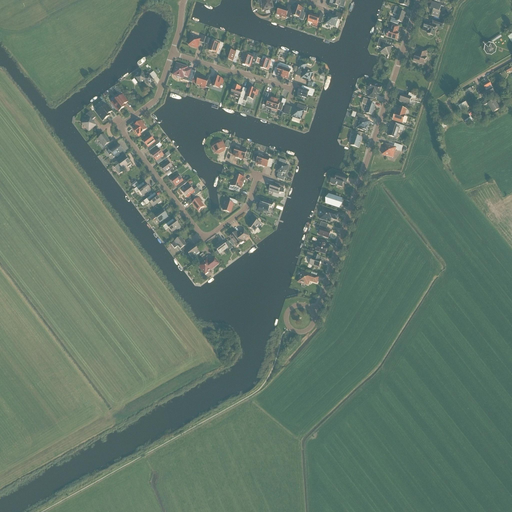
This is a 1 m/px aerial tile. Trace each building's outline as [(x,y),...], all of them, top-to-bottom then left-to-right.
[(262,6),(263,11),(267,10),(267,9),(273,8),(271,0),(260,0),(262,5),(262,6)] [(330,4),(329,7),(337,10),(338,6),(343,8),(345,2),(342,1),(341,0),(331,0),(330,3),(329,4),(330,4)] [(445,3),(435,0),(434,0),(433,4),(432,3),(430,9),(433,10),(431,16),(438,18),(440,12),(439,12),(441,8),(443,8),(445,3)] [(291,14),(293,8),(288,6),(286,11),(278,9),(276,15),(282,16),(281,18),(285,20),(286,18),(289,19),(291,14)] [(291,14),(294,15),(294,16),(300,18),(301,13),(303,13),(305,9),(297,6),(296,9),(293,8),(291,14)] [(397,15),(396,20),(391,19),(390,22),(398,25),(399,22),(402,23),(406,14),(402,12),(403,10),(395,7),(393,14),(397,15)] [(343,15),(336,12),(336,13),(335,17),(329,15),(326,24),(335,26),(337,20),(341,21),(343,15)] [(321,24),(324,15),(320,14),(319,18),(310,15),(308,21),(313,23),(312,25),(317,26),(318,23),(321,24)] [(427,34),(433,36),(436,27),(441,29),(444,22),(434,19),(432,24),(426,22),(423,31),(428,33),(427,34)] [(399,27),(392,25),(390,31),(388,30),(385,29),(384,30),(383,34),(384,36),(386,37),(397,41),(399,33),(397,33),(399,27)] [(203,43),(203,44),(204,44),(206,37),(205,37),(202,36),(201,40),(192,37),(189,45),(197,48),(199,42),(203,43)] [(389,55),(391,47),(386,45),(387,41),(379,39),(377,47),(382,48),(380,52),(389,55)] [(212,42),(209,51),(217,53),(218,49),(222,50),(224,44),(220,43),(220,44),(212,42)] [(486,49),(484,50),(487,55),(489,54),(494,50),(491,45),(489,47),(488,45),(485,47),(486,49)] [(425,57),(427,51),(420,49),(419,53),(419,55),(416,54),(413,62),(424,65),(426,57),(425,57)] [(228,50),(225,59),(233,61),(235,57),(238,58),(240,52),(236,51),(236,52),(228,50)] [(255,64),(257,57),(258,55),(253,53),(252,58),(245,56),(242,65),(250,67),(252,62),(255,64)] [(262,62),(260,68),(268,70),(270,66),(273,67),(275,61),(271,60),(271,61),(266,60),(267,58),(263,57),(261,61),(262,62)] [(301,79),(310,81),(313,73),(305,70),(307,65),(300,62),(298,71),(303,73),(301,79)] [(177,64),(173,75),(177,76),(177,78),(178,79),(179,79),(180,77),(184,79),(183,80),(192,83),(193,78),(196,72),(191,70),(191,71),(187,70),(188,68),(177,64)] [(276,75),(282,77),(286,66),(280,64),(277,65),(276,68),(275,68),(274,70),(278,71),(276,75)] [(286,66),(282,77),(288,79),(289,75),(292,76),(293,73),(292,73),(293,70),(292,67),(286,66)] [(148,85),(154,81),(148,73),(144,76),(142,73),(135,78),(140,85),(145,81),(148,85)] [(210,85),(212,78),(209,77),(207,81),(198,78),(196,84),(201,86),(201,88),(205,89),(206,87),(209,88),(210,85)] [(212,78),(210,85),(213,86),(213,87),(219,89),(221,83),(223,84),(224,80),(216,77),(216,79),(212,78)] [(379,94),(382,86),(370,83),(368,90),(370,91),(368,97),(375,99),(377,93),(379,94)] [(313,94),(315,90),(302,86),(301,90),(299,89),(297,97),(301,98),(302,96),(307,98),(309,92),(313,94)] [(485,89),(489,96),(494,92),(490,86),(485,89)] [(241,97),(244,98),(246,90),(243,88),(242,93),(232,90),(230,96),(236,97),(235,99),(239,101),(241,97)] [(246,90),(244,98),(243,101),(246,102),(248,98),(253,100),(255,95),(257,95),(258,91),(250,88),(250,89),(247,88),(246,90)] [(465,97),(473,92),(471,88),(462,93),(465,97)] [(483,99),(489,96),(485,89),(478,93),(479,96),(481,95),(483,99)] [(271,110),(275,100),(272,99),(272,100),(269,99),(267,99),(269,94),(265,93),(263,99),(264,100),(262,106),(263,106),(263,105),(266,106),(266,108),(271,110)] [(415,99),(416,96),(409,93),(408,97),(402,94),(399,101),(409,105),(411,98),(415,99)] [(112,103),(118,112),(125,107),(123,105),(128,102),(123,95),(119,98),(119,97),(115,101),(114,100),(112,102),(112,103)] [(371,101),(364,98),(362,104),(368,106),(365,113),(372,115),(375,106),(370,104),(371,101)] [(278,100),(275,100),(271,110),(277,112),(277,110),(281,111),(281,112),(283,106),(284,106),(286,100),(283,99),(281,105),(279,104),(280,102),(277,101),(278,100)] [(96,112),(103,121),(110,115),(109,114),(112,111),(103,100),(96,106),(99,110),(96,112)] [(493,113),(500,109),(494,100),(489,103),(487,100),(482,103),(484,106),(487,104),(493,113)] [(466,102),(458,106),(461,112),(464,110),(469,107),(466,102)] [(293,117),(292,122),(299,124),(301,120),(303,111),(306,112),(308,108),(298,104),(296,109),(295,108),(292,117),(293,117)] [(291,107),(286,106),(283,114),(288,116),(291,107)] [(395,115),(393,120),(402,123),(404,116),(406,110),(400,108),(398,114),(396,113),(396,116),(395,115)] [(96,118),(91,111),(90,111),(91,111),(87,114),(90,118),(83,124),(89,131),(96,125),(92,120),(95,118),(96,118)] [(365,116),(358,114),(355,120),(359,121),(357,126),(358,129),(366,131),(369,122),(363,120),(365,116)] [(137,120),(130,125),(132,128),(136,125),(141,133),(146,129),(143,125),(145,124),(142,120),(139,122),(137,120)] [(391,125),(388,136),(396,138),(399,128),(404,130),(405,127),(399,125),(398,128),(391,125)] [(358,148),(361,138),(358,137),(359,133),(352,131),(350,135),(354,136),(351,146),(358,148)] [(109,148),(115,143),(112,140),(109,143),(103,135),(98,139),(101,143),(100,145),(102,148),(107,145),(109,147),(109,148)] [(157,139),(154,141),(150,136),(142,142),(143,142),(148,148),(152,145),(154,148),(160,143),(157,139)] [(215,144),(214,144),(212,147),(214,148),(215,151),(215,152),(215,153),(219,154),(219,153),(223,151),(224,151),(225,148),(229,149),(231,142),(226,141),(225,145),(223,145),(222,143),(223,142),(219,141),(219,142),(218,142),(215,144)] [(109,148),(106,150),(110,155),(111,154),(114,158),(114,157),(116,159),(124,153),(118,145),(116,147),(114,145),(115,144),(115,143),(109,148)] [(394,147),(386,145),(382,155),(384,155),(384,156),(386,157),(387,156),(393,158),(395,150),(401,152),(403,146),(395,144),(394,147)] [(235,158),(238,159),(242,149),(236,147),(236,148),(232,147),(230,154),(233,155),(233,156),(236,157),(235,158)] [(168,152),(165,154),(164,155),(159,149),(151,155),(151,156),(152,155),(156,161),(160,158),(162,161),(171,155),(168,152)] [(247,150),(242,149),(238,159),(241,160),(241,159),(244,160),(245,159),(248,160),(251,153),(247,152),(247,150)] [(258,166),(261,167),(264,156),(259,154),(259,155),(255,154),(252,161),(256,163),(256,164),(258,165),(258,166)] [(264,156),(261,167),(264,167),(264,166),(267,167),(267,166),(271,167),(273,160),(270,159),(270,158),(264,156)] [(126,159),(123,157),(114,164),(115,164),(116,166),(114,168),(119,174),(124,171),(123,169),(127,166),(128,168),(132,165),(127,158),(126,159)] [(287,161),(280,159),(276,158),(274,165),(275,164),(279,166),(277,172),(278,172),(277,176),(278,177),(277,179),(284,181),(285,178),(282,176),(283,174),(285,174),(288,166),(285,165),(287,161)] [(161,168),(166,174),(170,171),(172,174),(177,170),(175,167),(173,168),(169,162),(161,168)] [(235,175),(233,180),(244,184),(244,181),(244,178),(243,177),(244,174),(237,171),(236,175),(235,175)] [(347,182),(348,177),(337,174),(336,177),(333,176),(330,183),(331,184),(334,185),(342,187),(344,181),(347,182)] [(171,181),(176,187),(180,184),(182,187),(187,183),(185,180),(183,181),(178,175),(170,181),(171,181)] [(244,184),(233,180),(231,186),(233,186),(231,190),(238,192),(239,189),(241,189),(242,186),(243,187),(244,184)] [(284,186),(273,182),(272,186),(271,185),(268,193),(272,194),(273,192),(278,194),(279,192),(284,193),(284,189),(283,189),(284,186)] [(148,194),(152,191),(147,185),(145,186),(143,183),(134,190),(136,193),(139,191),(143,196),(147,192),(148,194)] [(197,188),(194,191),(190,186),(182,192),(183,192),(188,198),(191,195),(194,198),(200,193),(197,188)] [(158,205),(162,202),(157,196),(155,193),(144,202),(146,205),(149,202),(153,207),(157,204),(158,205)] [(194,198),(193,198),(188,202),(190,205),(193,203),(199,210),(204,207),(201,202),(203,201),(200,197),(195,201),(193,199),(194,198)] [(340,208),(342,200),(330,197),(328,204),(340,208)] [(238,201),(230,199),(229,202),(224,201),(223,205),(225,206),(223,211),(229,213),(232,204),(236,205),(238,201)] [(275,204),(263,200),(262,203),(261,203),(258,211),(262,212),(263,210),(268,212),(270,208),(273,209),(275,204)] [(326,210),(323,209),(320,219),(323,221),(323,220),(330,222),(331,220),(332,219),(337,221),(339,214),(333,212),(332,213),(326,210)] [(165,221),(169,218),(164,212),(163,213),(161,210),(150,218),(152,221),(156,218),(160,223),(164,220),(165,221)] [(260,219),(254,215),(252,218),(255,220),(249,228),(255,232),(258,227),(259,229),(262,225),(257,221),(259,219),(260,219)] [(173,220),(163,227),(165,230),(169,228),(172,232),(176,229),(178,231),(181,228),(176,221),(175,222),(173,220)] [(328,225),(321,222),(319,228),(321,228),(319,235),(328,239),(331,231),(326,230),(328,225)] [(249,236),(244,230),(240,233),(240,234),(239,235),(236,232),(229,237),(237,247),(244,242),(243,241),(249,236)] [(180,250),(182,253),(192,245),(191,245),(189,243),(185,246),(179,238),(174,242),(171,245),(174,249),(176,247),(179,251),(180,250)] [(325,255),(328,248),(325,247),(326,245),(327,242),(320,240),(319,245),(318,244),(315,251),(325,255)] [(233,248),(228,242),(225,244),(223,242),(215,248),(217,251),(219,254),(220,254),(228,248),(230,250),(233,248)] [(192,245),(182,253),(184,255),(188,253),(191,258),(196,255),(197,256),(200,253),(195,247),(194,248),(192,245)] [(319,268),(321,262),(319,261),(321,257),(322,258),(322,257),(308,253),(306,257),(311,259),(309,265),(319,268)] [(219,264),(215,258),(209,262),(207,259),(202,263),(199,266),(203,271),(202,271),(205,275),(208,272),(212,268),(213,269),(219,264)] [(312,273),(311,275),(309,274),(308,275),(302,272),(300,278),(299,278),(298,282),(302,284),(302,283),(308,285),(309,283),(311,282),(317,284),(319,277),(316,276),(317,274),(312,273)]
